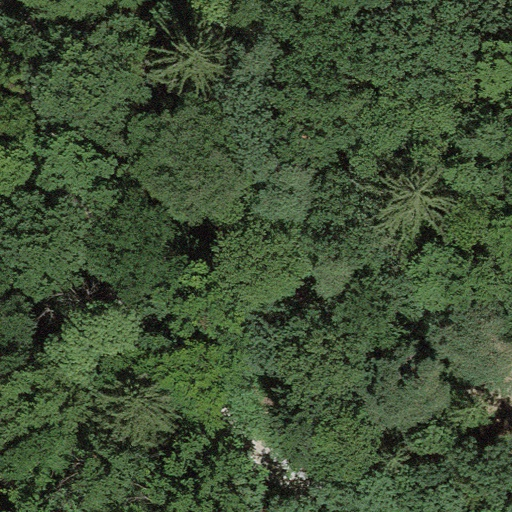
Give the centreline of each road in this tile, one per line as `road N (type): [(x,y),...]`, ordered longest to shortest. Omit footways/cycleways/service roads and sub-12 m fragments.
road 1 (track): [(0,21),(155,343),(226,432),(334,500),(374,511)]
road 2 (track): [(79,195),(232,235),(405,238)]
